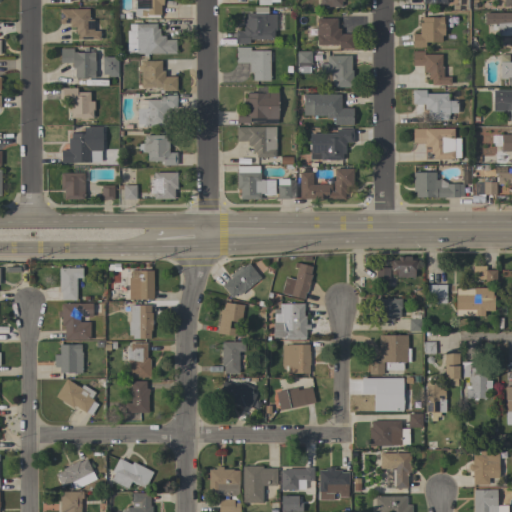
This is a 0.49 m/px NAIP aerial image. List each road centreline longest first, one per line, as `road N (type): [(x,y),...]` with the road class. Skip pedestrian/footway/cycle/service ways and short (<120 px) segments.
road 1 (residential): [(184,511),(192,284),(202,238),(203,0)]
road 2 (residential): [(28,440),(339,437)]
road 3 (secondary): [(202,238),(511,231)]
road 4 (residential): [(380,233),(380,0)]
road 5 (residential): [(32,222),(29,0)]
road 6 (secondary): [(202,238),(135,222),(0,222)]
road 7 (residential): [(28,511),(28,309)]
road 8 (secondary): [(0,249),(153,246)]
road 9 (residential): [(339,437),(340,306)]
